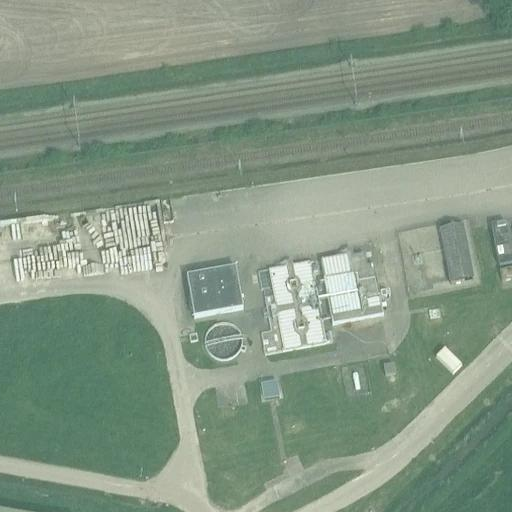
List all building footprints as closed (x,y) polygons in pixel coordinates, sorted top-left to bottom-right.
[(485,141),(509,136),(507,127),(483,132),(485,141)] [(479,130),(455,136),(458,146),(481,140),(479,130)] [(449,136),(425,140),(427,151),(450,147),(449,136)] [(306,160),(285,162),(285,170),(307,169),(306,160)] [(438,275),(464,272),(458,216),(432,219),(438,275)] [(486,232),(492,258),(502,256),(496,230),(486,232)] [(346,253),(347,256),(321,261),(324,280),(332,326),(383,317),(374,268),(367,269),(364,257),(353,259),(351,252),(346,253)] [(261,334),(265,356),(325,345),(310,263),(292,266),(292,262),(286,264),(287,268),(258,273),(261,291),(263,291),(268,315),(264,316),(265,320),(268,319),(271,333),(261,334)] [(243,311),(236,269),(187,278),(194,320),(243,311)] [(511,269),(499,272),(502,283),(511,281),(511,269)] [(394,365),(383,367),(385,378),(396,376),(394,365)] [(268,372),(250,373),(251,389),(269,388),(268,372)]
